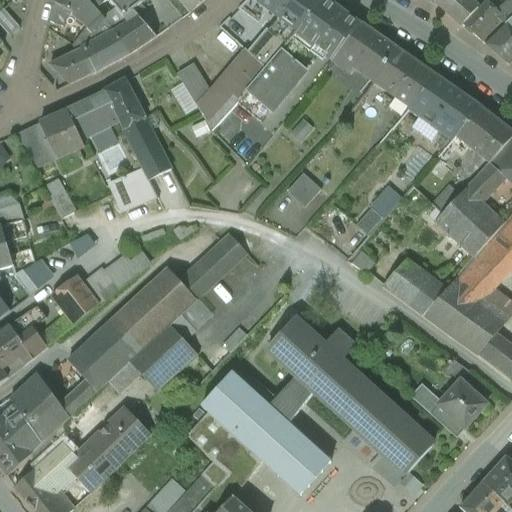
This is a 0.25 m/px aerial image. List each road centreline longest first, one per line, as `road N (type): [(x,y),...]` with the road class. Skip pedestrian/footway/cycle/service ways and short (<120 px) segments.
road 1 (residential): [(29,117),(151,55),(225,0)]
road 2 (residential): [(364,0),(511,99)]
